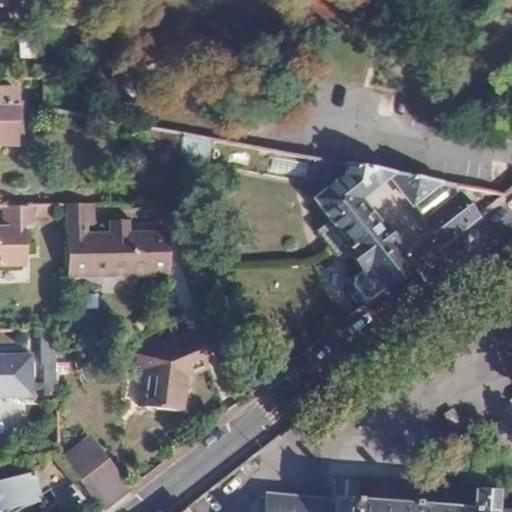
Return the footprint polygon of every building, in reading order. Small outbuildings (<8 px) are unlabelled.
[(18,0),(19,4),(30,3),(30,15),(41,14),(41,0),(18,0)] [(14,89),(0,89),(0,146),(19,146),(18,104),(15,103),(14,89)] [(181,134),(160,130),(160,164),(179,165),(179,161),(181,134)] [(208,139),(181,134),(179,161),(203,165),(208,139)] [(337,181),(310,201),(346,246),(341,249),(358,272),(351,278),(349,289),(345,292),(355,305),(360,302),(363,305),(410,268),(359,201),(390,176),(443,242),(474,218),(456,195),(454,196),(451,192),(453,185),(406,176),(343,164),(337,181)] [(3,226),(0,226),(0,267),(26,267),(25,229),(35,229),(34,205),(3,206),(3,226)] [(83,205),(64,205),(65,235),(66,276),(165,275),(164,233),(83,235),(83,222),(92,222),(92,205),(83,205)] [(192,329),(143,351),(150,368),(145,406),(183,411),(188,374),(208,365),(192,329)] [(54,330),(40,330),(41,366),(44,366),(54,366),(54,361),(54,359),(54,330)] [(31,356),(0,356),(0,394),(31,395),(31,356)] [(54,361),(54,366),(54,393),(66,393),(66,361),(54,361)] [(54,366),(44,366),(44,395),(54,395),(54,393),(54,366)] [(91,447),(85,440),(61,461),(66,467),(91,447)] [(281,459),(268,442),(248,458),(261,474),(281,459)] [(0,511),(11,511),(12,511),(16,508),(20,505),(30,501),(35,501),(35,496),(47,488),(51,494),(73,477),(66,467),(61,461),(54,452),(54,446),(10,458),(15,476),(0,479),(0,511)] [(66,467),(73,477),(100,511),(128,489),(105,460),(102,462),(91,447),(66,467)] [(358,482),(328,480),(326,496),(358,498),(358,482)] [(492,493),(468,491),(467,506),(492,507),(492,493)] [(326,501),(263,496),(261,511),(491,511),(492,507),(467,506),(467,511),(357,503),(358,498),(326,496),(326,501)] [(200,511),(192,502),(178,511),(200,511)]
